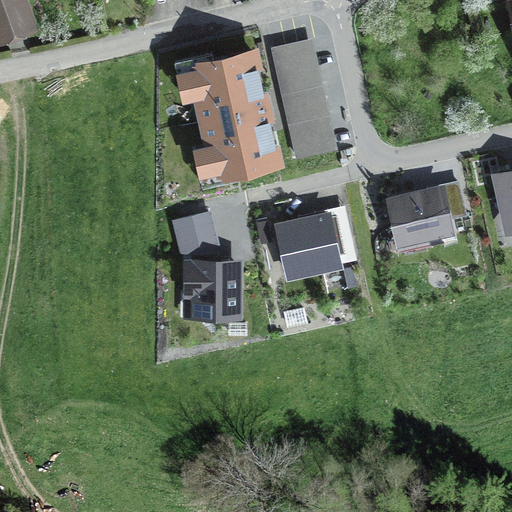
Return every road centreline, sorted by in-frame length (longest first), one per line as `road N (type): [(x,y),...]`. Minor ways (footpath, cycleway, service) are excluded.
road 1 (residential): [(314,0),(0,70)]
road 2 (residential): [(334,0),(373,166),(511,135)]
